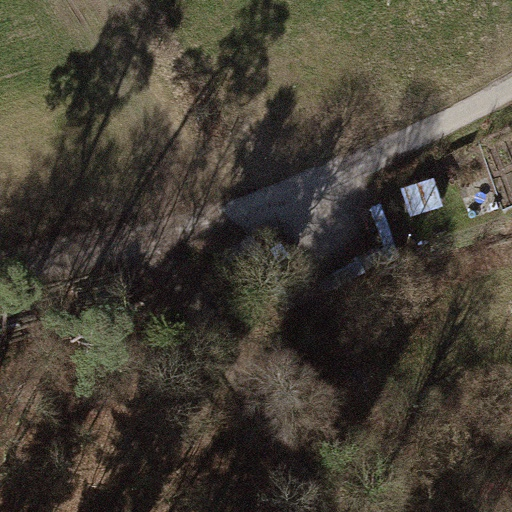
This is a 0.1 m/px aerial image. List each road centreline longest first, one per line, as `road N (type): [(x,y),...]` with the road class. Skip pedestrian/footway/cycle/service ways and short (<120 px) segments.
road 1 (track): [(511,91),(362,167),(176,233)]
road 2 (track): [(176,233),(72,0)]
road 3 (track): [(176,233),(0,278)]
